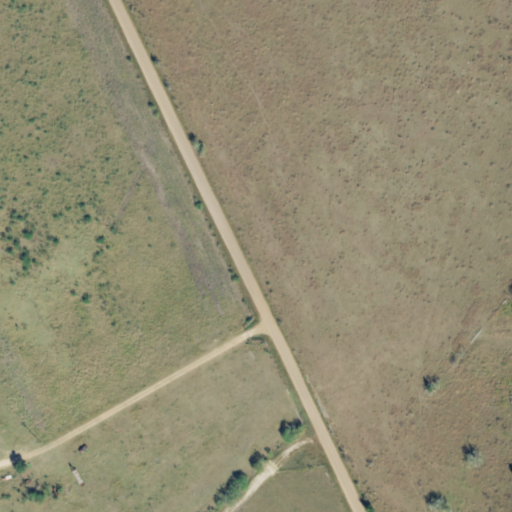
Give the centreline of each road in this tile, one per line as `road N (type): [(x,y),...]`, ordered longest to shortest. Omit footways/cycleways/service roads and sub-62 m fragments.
road 1 (residential): [(362,511),(119,0)]
road 2 (residential): [(0,508),(31,501),(182,374),(276,329)]
